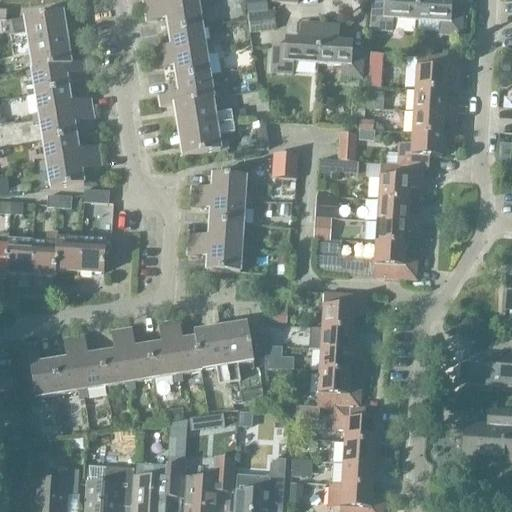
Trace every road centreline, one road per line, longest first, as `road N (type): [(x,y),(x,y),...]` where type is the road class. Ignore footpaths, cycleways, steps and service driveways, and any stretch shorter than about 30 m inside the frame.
road 1 (residential): [(421,511),(423,314),(444,300),(485,224),(480,168),(490,0)]
road 2 (residential): [(0,337),(35,321),(167,297),(170,215),(142,193),(135,176),(119,0)]
